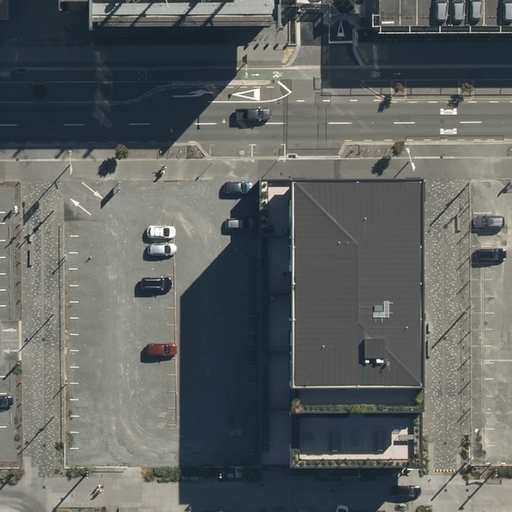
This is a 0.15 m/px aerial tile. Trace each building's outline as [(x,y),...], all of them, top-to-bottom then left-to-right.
[(0,0),(0,53),(23,53),(23,0),(0,0)] [(61,0),(62,3),(92,3),(92,24),(279,24),(279,5),(278,0),(61,0)] [(511,0),(376,0),(376,23),(376,28),(511,28),(511,0)] [(262,180),(263,468),(282,468),(401,467),(421,467),(419,179),(262,180)] [(511,356),(461,357),(461,412),(511,411),(511,356)]
